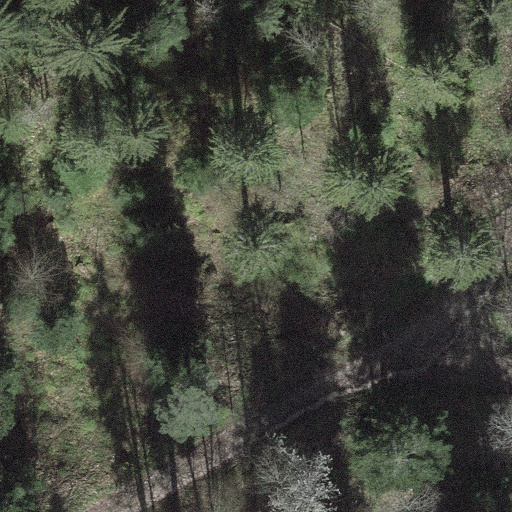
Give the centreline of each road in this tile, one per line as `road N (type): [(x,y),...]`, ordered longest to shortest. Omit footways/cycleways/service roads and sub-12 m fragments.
road 1 (track): [(434,319),(105,511)]
road 2 (track): [(511,225),(434,319)]
